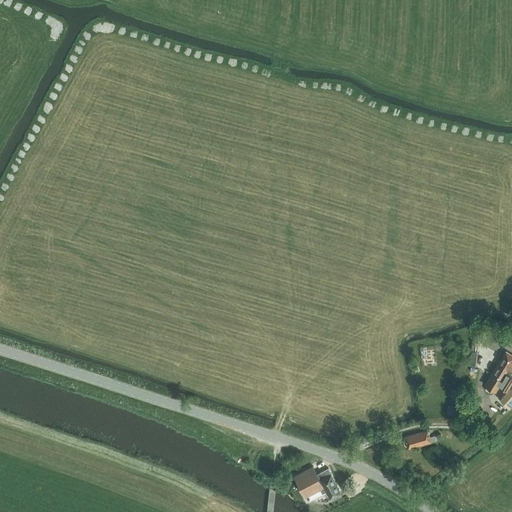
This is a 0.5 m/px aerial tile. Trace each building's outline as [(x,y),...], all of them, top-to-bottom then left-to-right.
[(511,354),(507,351),(492,374),(503,380),(507,373),(510,376),(511,373),(511,354)] [(486,386),(496,392),(500,386),(503,388),(510,376),(507,373),(503,380),(492,374),(486,386)] [(511,386),(501,399),(510,408),(511,405),(511,386)] [(461,407),(448,405),(447,414),(460,416),(461,407)] [(406,437),(409,449),(436,441),(435,436),(430,437),(428,431),(406,437)] [(313,466),(294,476),(305,498),(321,490),(323,494),(327,492),(330,498),(341,493),(329,468),(318,474),(313,466)]
